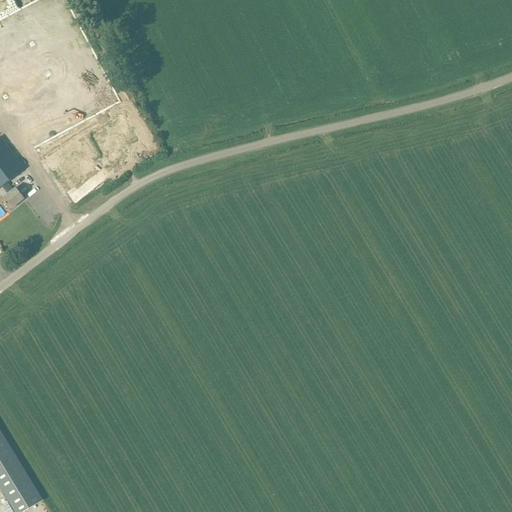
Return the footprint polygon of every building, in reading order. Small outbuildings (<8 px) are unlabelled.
[(42,48),(0,78),(8,89),(50,59),(42,48)] [(81,91),(29,118),(41,139),(92,111),(81,91)] [(117,132),(113,134),(112,134),(96,142),(108,165),(118,160),(117,159),(124,156),(119,147),(124,144),(125,145),(135,140),(123,116),(112,122),(117,132)] [(25,170),(0,138),(0,193),(4,198),(1,200),(9,210),(24,199),(16,189),(11,193),(5,185),(25,170)] [(0,461),(14,453),(0,430),(0,461)] [(0,487),(14,511),(24,511),(43,501),(14,454),(14,453),(0,461),(0,487)]
